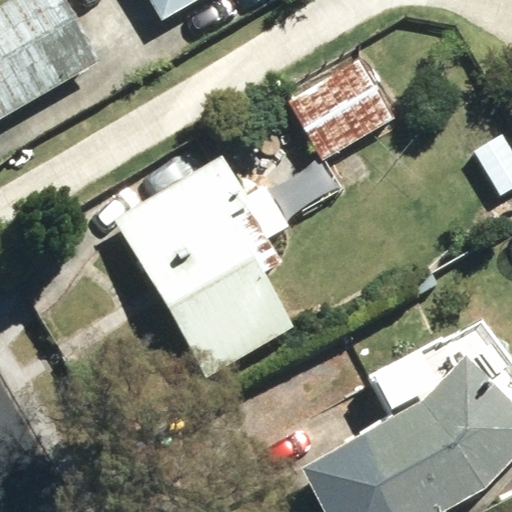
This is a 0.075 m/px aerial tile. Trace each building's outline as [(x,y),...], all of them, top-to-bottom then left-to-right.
[(12,0),(0,7),(0,120),(102,63),(67,0),(12,0)] [(154,0),(165,18),(195,0),(154,0)] [(289,100),(325,160),(397,117),(362,57),(289,100)] [(116,220),(210,377),(296,325),(233,218),(254,205),(225,157),(116,220)] [(303,470),(326,511),(448,511),(489,490),(511,465),(511,399),(470,358),(459,368),(444,338),(372,375),(395,419),(303,470)]
